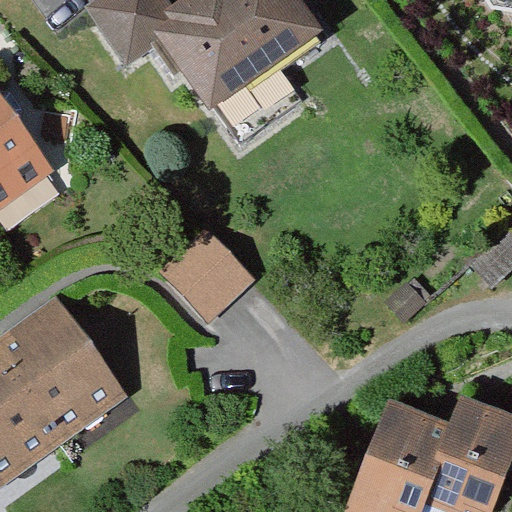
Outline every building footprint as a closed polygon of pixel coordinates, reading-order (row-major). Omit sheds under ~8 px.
[(105,0),(72,27),(128,96),(167,65),(223,134),(332,46),(294,0),(242,0),(195,39),(163,0),(105,0)] [(0,107),(0,221),(58,185),(0,107)] [(511,237),(473,278),(497,302),(511,286),(511,237)] [(207,245),(185,265),(235,317),(256,298),(207,245)] [(185,265),(163,285),(214,337),(235,317),(185,265)] [(414,293),(387,316),(403,336),(431,313),(414,293)] [(59,322),(0,363),(0,367),(66,460),(131,415),(59,322)] [(0,496),(5,503),(66,460),(0,367),(0,496)] [(390,413),(353,511),(436,511),(463,440),(390,413)] [(511,431),(472,416),(463,440),(436,511),(510,511),(511,509),(511,431)]
